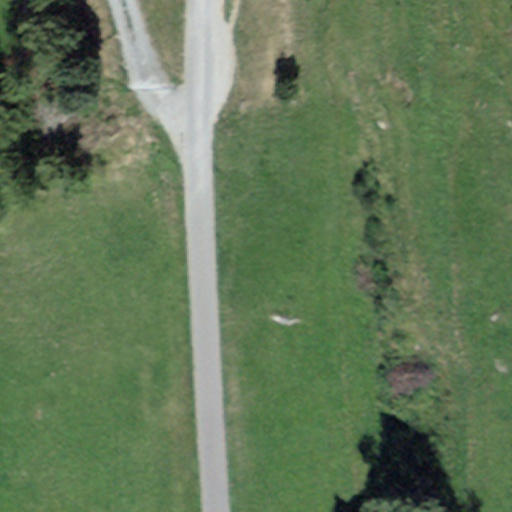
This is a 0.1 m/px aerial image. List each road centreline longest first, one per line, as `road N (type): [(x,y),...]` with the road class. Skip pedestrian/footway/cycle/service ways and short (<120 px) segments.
road 1 (track): [(193,0),(188,117),(201,511)]
road 2 (residential): [(114,0),(154,107),(188,117)]
road 3 (track): [(222,0),(188,117)]
